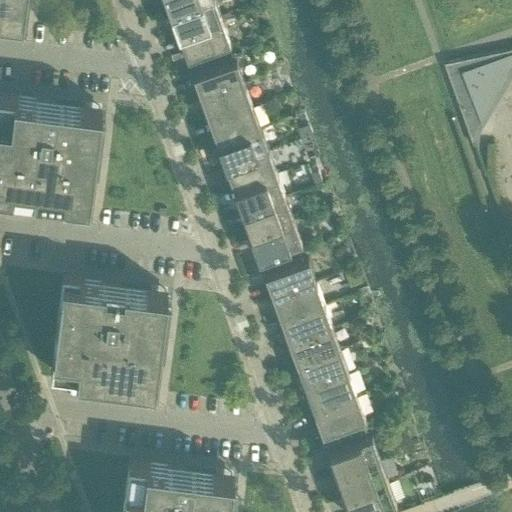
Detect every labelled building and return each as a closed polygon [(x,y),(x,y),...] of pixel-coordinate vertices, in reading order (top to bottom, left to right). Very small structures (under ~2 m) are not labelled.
[(0,0),(0,11),(23,15),(24,0),(0,0)] [(198,0),(166,0),(170,10),(198,0)] [(222,17),(215,0),(198,0),(170,10),(178,33),(222,17)] [(230,41),(222,17),(178,33),(187,56),(230,41)] [(471,135),(511,48),(511,46),(444,61),(474,145),(475,144),(471,135)] [(245,80),(236,57),(193,73),(201,96),(245,80)] [(253,103),(245,80),(201,96),(209,119),(253,103)] [(98,157),(104,105),(84,102),(0,91),(0,186),(89,198),(94,156),(98,157)] [(261,126),(253,103),(209,119),(218,141),(261,126)] [(269,148),(261,126),(218,141),(226,164),(269,148)] [(277,171),(269,148),(226,164),(234,186),(277,171)] [(285,193),(277,171),(234,186),(242,209),(285,193)] [(293,216),(285,193),(242,209),(250,232),(293,216)] [(302,239),(293,216),(250,232),(259,255),(302,239)] [(316,279),(308,256),(264,271),(273,295),(316,279)] [(164,340),(171,288),(63,274),(50,368),(155,382),(160,339),(164,340)] [(324,302),(316,279),(273,295),(281,318),(324,302)] [(333,325),(324,302),(281,318),(289,340),(333,325)] [(341,347),(333,325),(289,340),(297,363),(341,347)] [(349,370),(341,347),(297,363),(305,385),(349,370)] [(357,392),(349,370),(305,385),(314,408),(357,392)] [(365,416),(357,392),(314,408),(322,431),(365,416)] [(380,456),(371,432),(328,448),(336,471),(380,456)] [(388,478),(380,456),(336,471),(345,494),(388,478)] [(231,511),(236,471),(216,469),(129,457),(121,511),(231,511)] [(367,511),(396,502),(388,478),(345,494),(351,511),(367,511)]
